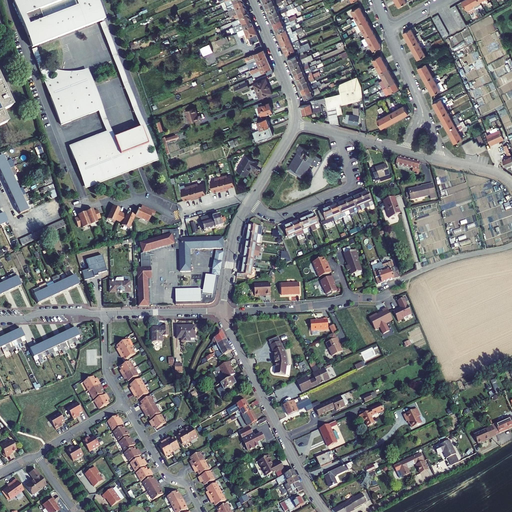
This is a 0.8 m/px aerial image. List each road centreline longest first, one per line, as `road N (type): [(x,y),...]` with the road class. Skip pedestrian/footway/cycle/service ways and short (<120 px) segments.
road 1 (residential): [(325,511),(221,311)]
road 2 (residential): [(221,311),(390,292)]
road 3 (residential): [(250,203),(283,215),(348,187),(337,134)]
road 4 (residential): [(368,511),(499,444)]
road 5 (residential): [(379,288),(511,245)]
road 6 (residential): [(294,123),(291,94),(252,0)]
